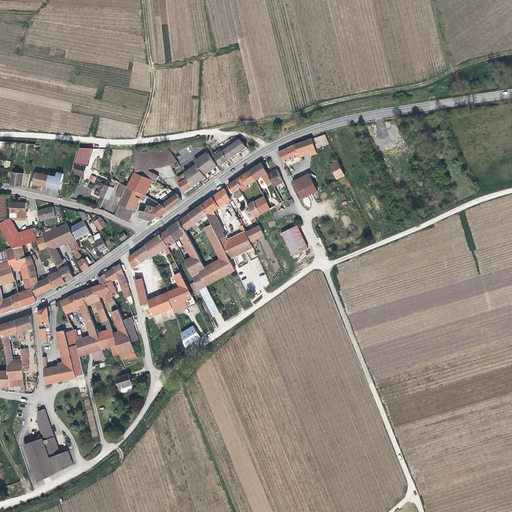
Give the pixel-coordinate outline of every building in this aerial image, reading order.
[(240,138),(224,149),(229,158),(247,146),(240,138)] [(317,153),(313,138),(294,144),(280,151),(285,162),(300,155),(299,153),(310,149),(312,154),(317,153)] [(80,147),(76,162),(87,165),(88,165),(89,164),(93,148),(80,147)] [(132,150),(133,161),(134,172),(139,174),(141,175),(154,182),(154,181),(157,175),(146,170),(174,159),(166,147),(150,148),(132,150)] [(222,147),(214,153),(215,155),(224,149),(222,147)] [(229,158),(224,149),(215,155),(221,164),(229,158)] [(198,164),(185,173),(186,173),(194,186),(201,181),(203,180),(207,177),(206,175),(210,173),(212,171),(215,169),(218,167),(209,154),(206,154),(201,157),(202,159),(197,162),(198,164)] [(338,177),(346,174),(338,160),(331,163),(338,177)] [(87,165),(76,162),(74,173),(85,175),(87,165)] [(267,175),(261,163),(249,171),(254,181),(264,174),(265,176),(267,175)] [(280,180),(275,170),(267,175),(274,186),(281,182),(280,180)] [(24,173),(12,171),(11,184),(22,186),(24,173)] [(254,181),(249,171),(246,173),(251,183),(254,181)] [(294,179),(302,197),(319,189),(310,171),(294,179)] [(34,183),(48,186),(50,175),(50,174),(36,172),(34,183)] [(50,175),(48,186),(61,188),(64,173),(58,172),(57,176),(50,175)] [(156,182),(154,181),(154,182),(141,175),(139,174),(134,172),(127,187),(142,195),(147,197),(149,198),(151,194),(147,191),(150,186),(153,187),(156,182)] [(194,186),(186,173),(181,176),(184,180),(180,183),(185,191),(194,186)] [(251,183),(246,173),(236,180),(239,184),(241,182),(244,187),(251,183)] [(95,193),(104,197),(109,185),(106,184),(107,182),(97,177),(93,187),(96,189),(95,193)] [(239,184),(236,180),(227,186),(232,192),(234,193),(235,194),(234,195),(237,199),(242,195),(238,188),(240,187),(239,184)] [(113,187),(111,186),(109,185),(104,197),(107,199),(109,197),(113,187)] [(124,190),(119,187),(115,195),(120,198),(124,190)] [(142,195),(127,187),(118,205),(133,209),(134,209),(138,199),(139,200),(142,195)] [(229,200),(223,189),(217,194),(223,205),(225,203),(228,201),(229,200)] [(178,204),(182,200),(177,194),(173,197),(178,204)] [(223,205),(217,194),(211,198),(218,208),(223,205)] [(169,210),(178,204),(173,197),(167,201),(160,198),(158,202),(160,203),(165,206),(169,210)] [(268,209),(262,197),(253,202),(260,214),(268,209)] [(228,259),(251,247),(251,246),(249,242),(245,233),(243,230),(241,226),(240,226),(241,229),(240,230),(241,232),(242,234),(226,242),(225,239),(222,232),(223,231),(220,226),(223,224),(217,215),(214,211),(218,208),(211,198),(201,205),(206,216),(211,225),(228,259)] [(260,214),(253,202),(247,205),(254,218),(260,214)] [(9,203),(9,217),(25,218),(25,204),(9,203)] [(165,213),(169,210),(165,206),(160,203),(155,206),(148,204),(148,205),(146,204),(144,209),(156,213),(157,213),(159,215),(160,216),(165,213)] [(133,209),(118,205),(113,215),(127,222),(133,209)] [(194,224),(206,216),(201,205),(188,215),(194,224)] [(37,211),(39,221),(55,217),(53,207),(37,211)] [(151,220),(159,215),(157,213),(156,213),(144,209),(141,209),(139,215),(151,220)] [(84,213),(77,211),(83,221),(87,219),(84,213)] [(178,222),(184,232),(194,224),(188,215),(178,222)] [(97,217),(97,216),(91,220),(96,227),(103,223),(100,218),(99,219),(97,217)] [(243,230),(247,228),(245,224),(246,223),(244,219),(238,222),(241,226),(243,230)] [(83,221),(68,229),(74,239),(75,240),(90,233),(83,221)] [(211,317),(219,313),(205,286),(197,271),(203,268),(194,250),(184,232),(178,222),(172,226),(179,237),(181,236),(183,239),(181,240),(191,258),(187,260),(185,257),(182,258),(193,280),(199,292),(211,317)] [(42,235),(42,237),(47,247),(48,250),(59,271),(62,278),(64,277),(67,282),(73,278),(67,266),(63,259),(61,261),(55,249),(57,248),(57,247),(61,245),(62,246),(68,243),(68,242),(74,239),(68,229),(66,224),(56,229),(50,232),(42,235)] [(4,235),(12,249),(12,248),(20,246),(36,241),(37,240),(37,239),(33,225),(4,235)] [(205,286),(234,270),(228,259),(211,225),(205,228),(220,259),(203,268),(197,271),(205,286)] [(293,255),(308,248),(309,248),(299,227),(298,225),(282,232),(293,255)] [(179,237),(172,226),(168,229),(173,241),(174,241),(179,237)] [(255,239),(263,235),(258,226),(249,231),(245,233),(249,242),(255,239)] [(173,241),(168,229),(160,235),(166,246),(173,241)] [(241,232),(225,239),(226,242),(242,234),(241,232)] [(166,246),(160,235),(149,242),(157,253),(162,249),(164,248),(165,249),(167,248),(166,246)] [(42,237),(37,239),(37,240),(36,241),(39,250),(47,247),(42,237)] [(94,242),(97,247),(100,252),(106,248),(101,238),(94,242)] [(68,242),(68,243),(71,252),(80,249),(75,240),(74,239),(68,242)] [(157,253),(149,242),(145,245),(150,256),(151,257),(157,253)] [(150,256),(145,245),(141,249),(145,258),(144,259),(144,260),(145,260),(150,256)] [(20,246),(12,248),(16,260),(23,259),(20,246)] [(5,251),(9,265),(10,265),(11,270),(16,269),(17,271),(20,270),(24,286),(26,289),(26,290),(31,288),(27,271),(24,258),(23,259),(16,260),(12,248),(12,249),(5,251)] [(128,257),(132,270),(136,268),(138,270),(139,269),(140,270),(142,269),(141,268),(142,267),(140,263),(144,260),(144,259),(145,258),(141,249),(133,254),(132,254),(128,257)] [(0,309),(2,314),(9,311),(5,301),(2,302),(2,299),(0,290),(0,282),(11,279),(12,282),(14,281),(11,270),(10,265),(9,265),(5,251),(0,252),(0,309)] [(76,259),(83,272),(88,268),(80,256),(76,259)] [(27,271),(31,288),(37,287),(36,282),(34,272),(31,263),(29,257),(24,258),(27,271)] [(122,275),(119,265),(114,268),(117,279),(123,296),(124,299),(130,297),(127,287),(124,279),(123,280),(121,276),(122,275)] [(113,280),(110,270),(98,279),(100,285),(105,284),(112,300),(117,298),(111,281),(113,280)] [(62,278),(59,271),(48,276),(48,277),(53,288),(65,283),(62,278)] [(133,275),(140,306),(147,304),(152,316),(171,309),(170,306),(166,293),(167,293),(166,289),(158,292),(160,296),(148,300),(146,301),(141,278),(139,273),(133,275)] [(179,303),(191,298),(179,273),(172,276),(178,288),(170,291),(168,287),(167,287),(166,286),(164,287),(166,289),(167,293),(166,293),(170,306),(179,303)] [(37,287),(31,288),(34,297),(53,288),(48,277),(36,282),(37,287)] [(194,294),(199,292),(193,280),(188,283),(194,294)] [(107,303),(112,301),(112,300),(105,284),(100,285),(104,296),(107,303)] [(99,298),(104,296),(100,285),(96,286),(99,298)] [(96,299),(98,298),(99,298),(96,286),(91,287),(96,299)] [(112,356),(119,354),(112,334),(107,319),(102,309),(98,298),(96,299),(91,287),(85,290),(89,302),(93,300),(99,318),(101,322),(104,321),(107,330),(96,333),(101,349),(109,347),(112,356)] [(22,292),(27,305),(35,302),(34,297),(31,288),(26,290),(22,292)] [(10,297),(15,309),(21,307),(18,294),(17,290),(12,292),(13,295),(10,296),(10,297)] [(85,290),(80,292),(85,303),(89,302),(85,290)] [(18,294),(21,307),(27,305),(22,292),(18,294)] [(85,303),(80,292),(61,301),(64,312),(85,303)] [(5,301),(9,311),(15,309),(10,297),(2,299),(2,302),(5,301)] [(87,308),(85,303),(64,312),(65,315),(79,309),(82,316),(83,315),(81,310),(87,308)] [(171,309),(173,314),(182,310),(179,303),(170,306),(171,309)] [(140,306),(144,319),(152,316),(147,304),(140,306)] [(38,325),(40,345),(46,345),(45,335),(49,334),(48,324),(49,323),(46,308),(39,311),(37,314),(38,325)] [(87,354),(101,349),(96,333),(89,315),(88,311),(87,308),(81,310),(83,315),(82,316),(89,336),(81,339),(75,341),(78,356),(87,354)] [(130,342),(122,320),(117,309),(114,310),(113,309),(110,310),(119,332),(112,334),(119,354),(120,356),(134,352),(130,342)] [(22,332),(32,329),(30,315),(14,321),(16,333),(17,338),(23,337),(22,332)] [(122,320),(130,342),(136,340),(131,326),(132,325),(129,317),(122,320)] [(14,321),(8,323),(10,335),(16,333),(14,321)] [(8,380),(22,378),(22,371),(21,366),(20,357),(18,357),(18,359),(18,362),(12,363),(11,360),(7,336),(10,335),(8,323),(0,324),(0,335),(1,338),(6,363),(7,372),(8,380)] [(185,347),(200,340),(194,325),(178,333),(185,347)] [(74,339),(75,341),(81,339),(80,336),(77,337),(75,330),(72,331),(74,339)] [(75,378),(74,377),(70,359),(66,341),(64,331),(56,333),(63,362),(63,365),(57,366),(46,369),(43,369),(44,384),(75,378)] [(70,359),(78,356),(75,341),(74,339),(66,341),(70,359)] [(21,366),(22,371),(25,371),(27,369),(26,366),(28,366),(27,362),(28,361),(27,349),(19,350),(20,357),(21,366)] [(93,362),(104,359),(101,349),(87,354),(87,356),(91,355),(93,362)] [(136,357),(134,352),(120,356),(121,360),(128,358),(129,360),(136,357)] [(74,377),(83,375),(78,356),(70,359),(74,377)] [(133,387),(134,386),(129,371),(117,376),(123,391),(125,392),(129,390),(129,389),(133,387)] [(23,386),(22,378),(8,380),(7,387),(23,386)] [(36,412),(36,422),(36,424),(41,437),(23,443),(37,482),(54,473),(71,465),(67,452),(66,452),(59,455),(48,422),(44,410),(36,412)] [(89,423),(93,437),(98,435),(94,422),(89,423)]
